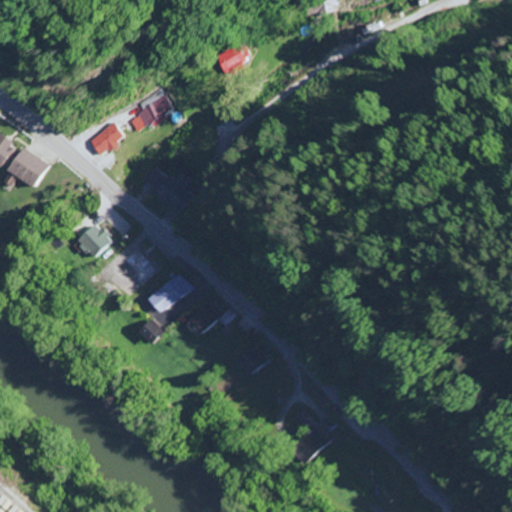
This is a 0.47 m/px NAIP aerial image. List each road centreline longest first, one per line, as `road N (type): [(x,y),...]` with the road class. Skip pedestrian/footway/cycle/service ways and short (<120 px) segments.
road 1 (secondary): [(451,511),(108,191)]
road 2 (residential): [(116,198),(231,105),(361,34)]
road 3 (secondary): [(108,191),(0,109)]
